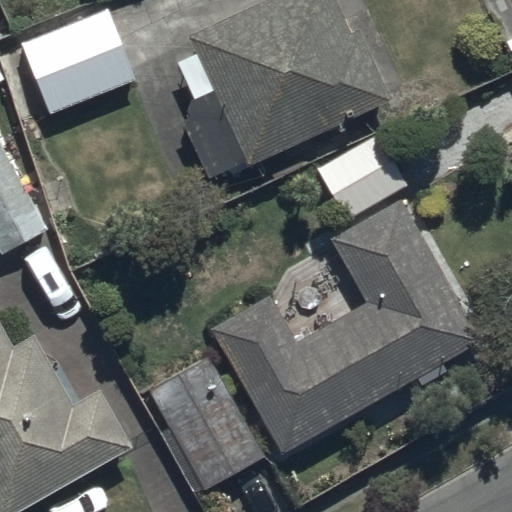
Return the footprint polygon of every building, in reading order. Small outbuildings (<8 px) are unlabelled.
[(340,0),(269,0),(195,34),(254,164),(396,100),(363,26),(354,30),(340,0)] [(112,10),(24,44),(52,113),(139,80),(112,10)] [(412,185),(381,132),(321,168),(352,220),(412,185)] [(51,229),(0,142),(0,249),(4,257),(51,229)] [(489,341),(406,199),(337,236),(371,299),(299,338),(275,293),(216,325),(286,453),(421,380),(425,387),(453,372),(448,363),(489,341)] [(0,511),(17,511),(139,445),(108,389),(81,404),(41,333),(18,345),(0,314),(0,511)] [(269,458),(213,354),(145,391),(201,495),(269,458)]
